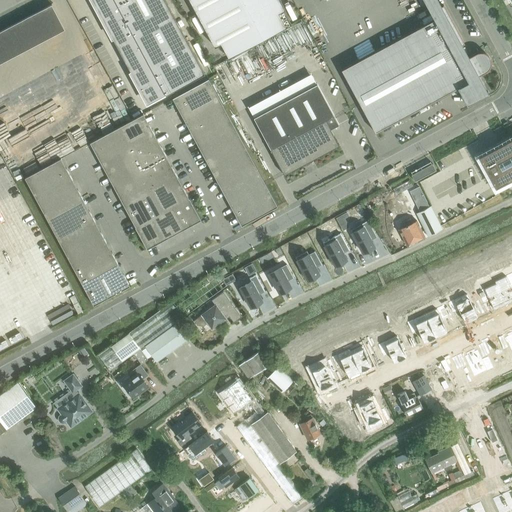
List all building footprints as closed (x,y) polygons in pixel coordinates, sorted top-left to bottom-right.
[(205,73),(166,0),(92,0),(149,104),(205,73)] [(189,0),(216,47),(221,44),(229,58),(291,24),(284,10),(285,9),(279,0),(189,0)] [(442,6),(438,0),(424,0),(435,20),(343,69),(342,69),(342,71),(343,70),(375,131),(375,133),(377,132),(376,131),(458,88),(467,105),(489,93),(479,75),(486,72),(487,71),(488,70),(489,69),(489,68),(490,67),(491,66),(491,64),(491,62),(491,61),(491,60),(491,58),(490,57),(490,56),(489,56),(489,55),(488,55),(487,54),(485,53),(484,53),(482,52),(481,52),(479,52),(478,53),(477,53),(476,53),(469,57),(467,53),(469,52),(466,46),(464,47),(462,44),(465,42),(444,4),(442,6)] [(52,4),(34,14),(38,22),(45,19),(52,34),(63,28),(55,13),(56,13),(52,4)] [(38,22),(34,14),(0,31),(0,63),(64,30),(63,28),(52,34),(45,19),(38,22)] [(220,100),(209,78),(172,98),(179,109),(180,109),(185,118),(220,100)] [(339,125),(317,84),(254,118),(284,175),(304,164),(305,166),(311,162),(311,161),(340,145),(331,129),(339,125)] [(232,121),(220,100),(185,118),(184,119),(187,125),(190,130),(191,130),(196,140),(232,121)] [(144,115),(143,114),(117,128),(129,150),(154,136),(155,136),(149,124),(148,125),(143,115),(144,115)] [(243,142),(232,121),(196,140),(195,140),(201,152),(203,151),(208,161),(243,142)] [(117,128),(90,142),(96,154),(97,153),(103,163),(102,164),(129,150),(117,128)] [(167,157),(160,145),(159,146),(154,136),(129,150),(140,171),(165,157),(167,157)] [(511,137),(478,156),(496,189),(511,179),(511,137)] [(254,163),(243,142),(208,161),(207,161),(213,173),(214,172),(219,182),(254,163)] [(129,150),(102,164),(108,175),(109,174),(114,184),(113,185),(140,171),(129,150)] [(171,167),(165,157),(140,171),(151,192),(177,178),(178,178),(172,167),(171,167)] [(67,169),(66,169),(60,160),(61,159),(61,158),(25,178),(37,200),(72,181),(73,180),(67,169)] [(266,184),(254,163),(219,182),(218,182),(224,194),(225,193),(231,203),(266,184)] [(436,171),(432,164),(411,175),(415,182),(436,171)] [(140,171),(113,185),(119,196),(120,195),(125,205),(124,206),(125,207),(151,192),(140,171)] [(162,212),(171,208),(189,198),(183,187),(182,188),(177,178),(151,192),(162,212)] [(409,180),(393,189),(396,194),(412,185),(409,180)] [(77,190),(72,181),(37,200),(48,221),(83,202),(84,201),(78,190),(77,190)] [(278,206),(266,184),(231,203),(230,204),(236,215),(237,214),(242,224),(241,225),(241,226),(278,206)] [(419,187),(410,191),(420,212),(430,207),(419,187)] [(162,212),(151,192),(125,207),(130,217),(132,217),(137,226),(153,217),(162,212)] [(189,198),(171,208),(182,229),(182,230),(192,225),(191,223),(200,219),(200,220),(201,220),(189,198)] [(89,211),(88,212),(83,202),(48,221),(59,242),(95,223),(95,222),(89,211)] [(428,237),(442,230),(431,206),(430,207),(420,212),(417,214),(428,237)] [(182,229),(171,208),(162,212),(153,217),(164,238),(165,239),(174,234),(174,233),(182,229)] [(157,244),(156,242),(164,238),(153,217),(137,226),(135,227),(147,249),(157,244)] [(423,238),(425,238),(417,222),(413,224),(410,218),(401,223),(404,228),(399,230),(407,246),(418,241),(418,242),(424,240),(423,238)] [(368,220),(351,230),(363,252),(374,246),(371,239),(376,236),(377,237),(368,220)] [(347,222),(340,225),(343,231),(350,227),(347,222)] [(100,233),(95,223),(59,242),(71,263),(106,244),(107,244),(101,232),(100,233)] [(340,233),(323,243),(328,252),(326,253),(330,260),(332,259),(335,265),(347,259),(343,252),(348,249),(349,250),(340,233)] [(111,254),(106,244),(71,263),(82,284),(117,265),(118,265),(112,253),(111,254)] [(307,251),(295,257),(301,267),(299,267),(303,275),(304,274),(308,280),(319,274),(315,267),(321,264),(321,265),(322,264),(315,251),(309,254),(307,251)] [(287,264),(269,273),(272,280),(271,280),(275,288),(276,287),(279,293),(291,287),(287,280),(293,277),(293,278),(294,277),(287,264)] [(122,275),(117,265),(82,284),(94,306),(130,286),(124,274),(122,275)] [(508,280),(496,285),(506,305),(506,306),(511,303),(511,273),(506,276),(508,280)] [(224,279),(226,284),(235,280),(232,274),(224,279)] [(251,282),(240,287),(244,294),(242,294),(246,302),(247,301),(251,307),(262,301),(258,294),(264,291),(264,292),(265,291),(256,275),(249,278),(251,282)] [(483,287),(477,290),(482,302),(488,299),(494,312),(499,309),(498,309),(506,305),(496,285),(485,290),(483,287)] [(234,323),(242,317),(224,292),(213,300),(216,305),(194,321),(198,326),(203,327),(208,324),(212,330),(229,317),(234,323)] [(454,300),(448,303),(453,314),(458,312),(464,324),(467,323),(467,324),(477,320),(477,318),(479,317),(470,297),(456,304),(454,300)] [(83,311),(78,302),(73,305),(78,314),(83,311)] [(172,303),(129,333),(140,349),(141,349),(145,346),(146,348),(142,350),(147,357),(151,354),(157,362),(188,340),(168,313),(175,308),(172,303)] [(444,306),(425,315),(427,318),(436,338),(436,339),(438,338),(439,340),(447,336),(447,334),(449,333),(443,321),(449,318),(444,306)] [(414,320),(407,323),(412,334),(418,332),(424,344),(429,342),(429,341),(436,338),(427,318),(415,323),(414,320)] [(506,336),(503,337),(511,355),(511,331),(506,334),(506,336)] [(12,343),(22,338),(20,333),(9,338),(12,343)] [(134,354),(140,349),(129,333),(99,356),(110,371),(134,354)] [(384,340),(377,343),(382,354),(388,352),(394,364),(399,362),(398,361),(406,358),(408,358),(406,353),(408,352),(403,342),(401,343),(398,337),(385,343),(384,340)] [(0,343),(0,349),(8,345),(6,340),(0,343)] [(362,347),(351,352),(361,373),(362,372),(361,372),(371,367),(371,368),(373,367),(367,354),(373,352),(367,340),(361,343),(362,347)] [(79,351),(84,359),(89,355),(84,348),(79,351)] [(467,354),(464,356),(474,377),(495,367),(489,356),(484,358),(479,348),(477,350),(476,348),(466,353),(467,354)] [(148,358),(147,357),(142,350),(141,349),(140,349),(134,354),(141,363),(148,358)] [(350,349),(331,358),(337,369),(343,367),(348,379),(350,378),(351,379),(360,375),(359,374),(361,373),(351,352),(350,349)] [(250,379),(269,365),(259,351),(240,366),(250,379)] [(329,360),(310,369),(320,390),(322,389),(323,391),(331,387),(331,385),(333,384),(329,374),(335,372),(329,360)] [(134,397),(147,387),(142,380),(147,375),(140,365),(128,374),(132,379),(125,384),(134,397)] [(282,393),(294,381),(279,366),(267,378),(282,393)] [(65,381),(73,392),(76,390),(82,386),(74,375),(65,381)] [(424,375),(412,381),(420,395),(432,389),(424,375)] [(239,377),(218,393),(233,413),(249,402),(260,417),(266,413),(255,398),(239,377)] [(18,382),(0,394),(0,434),(37,407),(18,382)] [(79,395),(76,390),(73,392),(74,392),(77,396),(59,409),(63,414),(61,415),(60,416),(59,419),(60,420),(61,422),(63,423),(65,423),(66,422),(68,421),(72,426),(92,412),(79,395)] [(405,392),(397,396),(402,405),(401,406),(406,416),(423,408),(418,397),(417,397),(415,393),(407,397),(405,392)] [(361,409),(359,410),(363,419),(365,418),(370,427),(389,418),(383,406),(377,409),(372,399),(370,400),(369,398),(361,402),(361,404),(359,405),(361,409)] [(194,413),(173,428),(181,440),(179,442),(183,447),(193,439),(190,434),(202,425),(194,413)] [(252,425),(271,451),(281,464),(297,452),(268,413),(252,425)] [(306,421),(300,424),(308,441),(311,439),(312,440),(314,439),(314,437),(320,435),(311,415),(304,418),(306,421)] [(250,424),(241,431),(294,504),(304,497),(250,424)] [(207,431),(184,448),(193,460),(207,450),(205,448),(214,441),(207,431)] [(226,445),(216,452),(225,465),(235,457),(226,445)] [(450,464),(457,461),(450,447),(441,451),(441,453),(426,460),(432,473),(444,467),(446,471),(452,468),(450,464)] [(159,459),(149,466),(137,449),(85,487),(100,508),(152,470),(157,476),(166,469),(159,459)] [(410,451),(394,458),(396,464),(413,457),(410,451)] [(219,478),(215,481),(221,489),(225,486),(239,476),(232,467),(219,477),(219,478)] [(318,483),(307,468),(304,471),(315,485),(318,483)] [(429,493),(428,493),(430,498),(431,497),(470,479),(476,476),(473,471),(463,476),(461,470),(453,474),(455,479),(437,487),(437,489),(429,493)] [(209,472),(199,479),(204,486),(214,478),(209,472)] [(240,486),(234,489),(243,501),(248,497),(259,490),(249,477),(239,485),(240,486)] [(163,483),(152,491),(156,497),(143,507),(146,511),(153,511),(154,511),(172,511),(180,506),(163,483)] [(387,489),(389,494),(397,491),(394,485),(387,489)] [(58,498),(67,511),(85,500),(76,486),(58,498)] [(511,511),(511,488),(502,494),(510,511),(511,511)] [(411,496),(408,491),(390,499),(396,511),(400,511),(418,504),(416,501),(419,499),(417,494),(411,496)] [(220,493),(213,498),(216,502),(223,496),(220,493)] [(510,511),(502,494),(492,498),(497,511),(510,511)] [(264,511),(270,508),(261,496),(239,511),(264,511)] [(75,511),(88,504),(85,500),(67,511),(75,511)] [(484,511),(480,501),(469,506),(471,511),(484,511)]
